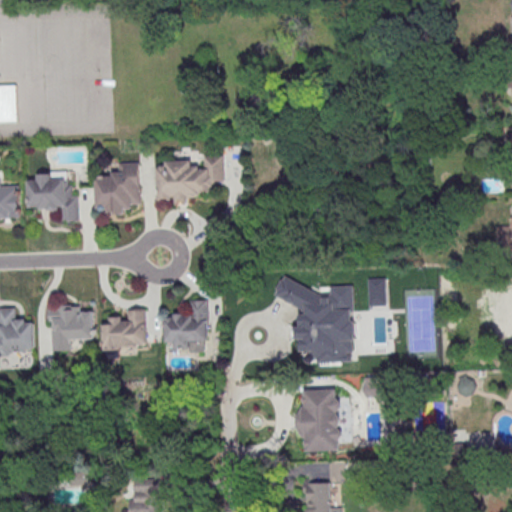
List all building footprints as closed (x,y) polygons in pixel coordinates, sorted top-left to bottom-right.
[(0,123),(17,123),(16,86),(0,86),(0,123)] [(225,155),(226,181),(216,182),(216,188),(214,188),(214,193),(203,193),(204,198),(190,198),(191,206),(178,207),(177,197),(174,197),(174,200),(160,201),(159,169),(161,169),(162,166),(168,166),(168,162),(194,161),(194,167),(201,167),(201,170),(207,169),(206,156),(225,155)] [(141,162),(142,203),(133,203),(133,208),(127,209),(127,215),(115,215),(115,212),(109,212),(109,209),(98,209),(98,176),(113,176),(113,172),(121,172),(121,163),(141,162)] [(78,221),(79,191),(69,191),(69,174),(37,174),(37,179),(28,179),(28,209),(60,210),(60,221),(78,221)] [(0,218),(22,218),(20,185),(2,186),(2,180),(0,180),(0,218)] [(511,253),(499,254),(499,226),(511,226),(511,253)] [(209,299),(191,299),(191,312),(166,312),(165,341),(175,341),(175,349),(209,350),(209,299)] [(301,305),(301,361),(327,361),(327,329),(337,329),(336,304),(301,305)] [(82,305),(50,306),(51,351),(73,351),(73,340),(95,340),(94,311),(82,311),(82,305)] [(34,318),(17,319),(17,307),(0,307),(0,353),(35,353),(34,318)] [(128,310),(128,319),(103,320),(103,349),(147,348),(146,309),(128,310)] [(471,397),(479,382),(464,374),(456,389),(471,397)] [(347,397),(339,397),(339,388),(301,389),(304,451),(342,449),(341,441),(349,441),(347,397)] [(159,511),(159,478),(131,478),(131,511),(159,511)] [(342,511),(343,506),(332,506),(332,481),(304,482),(304,511),(342,511)]
